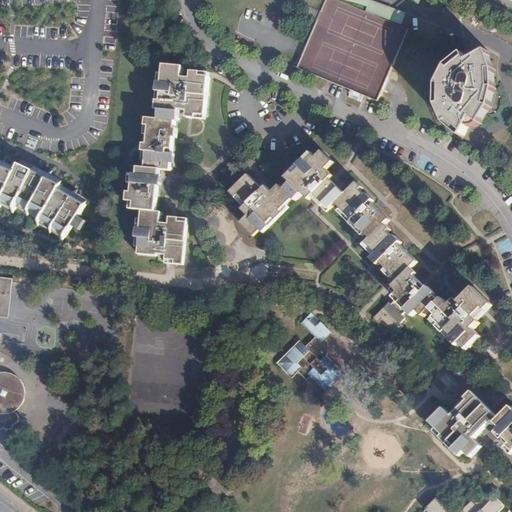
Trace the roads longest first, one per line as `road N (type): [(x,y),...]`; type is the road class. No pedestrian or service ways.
road 1 (residential): [(189,0),(211,45),(458,165),(511,228)]
road 2 (residential): [(97,0),(84,123),(57,135),(0,114)]
